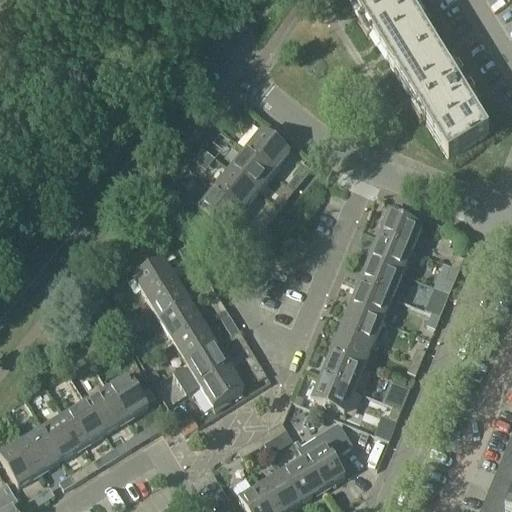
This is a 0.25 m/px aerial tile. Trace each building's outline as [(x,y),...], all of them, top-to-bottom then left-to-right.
[(344,0),(445,164),(486,139),(400,0),(344,0)] [(245,154),(272,176),(289,155),(262,133),(245,154)] [(245,154),(229,174),(256,196),(272,176),(245,154)] [(309,174),(302,169),(293,180),(300,185),(309,174)] [(256,196),(229,174),(213,193),(241,215),(256,196)] [(241,215),(213,193),(197,213),(224,236),(241,215)] [(270,208),(277,214),(286,202),(279,197),(270,208)] [(277,214),(270,208),(261,219),(268,225),(277,214)] [(388,217),(378,241),(411,255),(421,231),(388,217)] [(254,241),(247,236),(237,248),(244,253),(254,241)] [(411,255),(378,241),(368,264),(401,278),(411,255)] [(193,261),(186,250),(185,250),(178,255),(185,266),(192,262),(193,261)] [(456,260),(451,271),(458,274),(463,263),(456,260)] [(146,304),(176,285),(163,263),(133,282),(146,304)] [(401,278),(368,264),(358,287),(392,301),(401,278)] [(451,271),(446,283),(453,286),(458,274),(451,271)] [(205,280),(204,281),(197,285),(204,297),(205,298),(212,294),(213,293),(205,280)] [(176,285),(146,304),(160,326),(190,307),(176,285)] [(358,287),(348,311),(382,325),(392,301),(358,287)] [(219,305),(220,304),(213,293),(212,294),(205,298),(212,309),(219,305)] [(436,306),(431,318),(439,321),(444,310),(436,306)] [(190,307),(160,326),(173,347),(203,328),(190,307)] [(348,311),(339,334),(372,348),(382,325),(348,311)] [(431,318),(426,330),(434,333),(439,321),(431,318)] [(231,323),(230,324),(223,328),(231,340),(232,341),(238,337),(239,337),(231,323)] [(203,328),(173,347),(186,369),(216,351),(203,328)] [(372,348),(339,334),(329,357),(362,371),(372,348)] [(238,352),(245,348),(246,348),(239,337),(238,337),(232,341),(238,352)] [(229,372),(216,351),(186,369),(199,391),(229,372)] [(417,353),(412,365),(420,368),(425,356),(417,353)] [(362,371),(329,357),(319,380),(353,394),(362,371)] [(412,365),(407,376),(415,380),(420,368),(412,365)] [(258,366),(256,367),(250,371),(258,384),(265,380),(266,379),(258,366)] [(243,394),(229,372),(199,391),(212,412),(243,394)] [(161,384),(155,373),(148,378),(147,378),(154,388),(161,384)] [(128,379),(106,393),(125,424),(147,411),(128,379)] [(353,394),(319,380),(309,405),(342,419),(353,394)] [(125,424),(106,393),(84,407),(103,438),(125,424)] [(393,411),(400,414),(405,402),(398,399),(393,411)] [(103,438),(84,407),(62,420),(82,451),(103,438)] [(393,411),(388,423),(396,426),(400,414),(393,411)] [(82,451),(62,420),(41,433),(61,464),(82,451)] [(157,426),(157,427),(144,435),(148,442),(160,435),(162,434),(162,433),(157,426)] [(281,427),(270,434),(275,442),(286,435),(282,428),(281,427)] [(322,494),(344,481),(333,463),(352,451),(339,431),(336,429),(297,453),(303,464),(322,494)] [(41,433),(20,446),(39,477),(61,464),(41,433)] [(264,438),(259,441),(264,449),(275,442),(270,434),(264,438)] [(275,442),(264,449),(271,459),(286,450),(292,446),(286,435),(275,442)] [(255,444),(248,448),(253,455),(264,449),(259,441),(255,444)] [(39,477),(20,446),(0,458),(0,462),(17,491),(39,477)] [(130,454),(129,453),(125,446),(113,454),(118,461),(130,454)] [(248,448),(237,455),(242,462),(253,455),(248,448)] [(113,454),(100,461),(105,469),(118,461),(113,454)] [(511,511),(511,457),(489,511),(511,511)] [(303,464),(282,477),(300,507),(322,494),(303,464)] [(75,487),(87,480),(86,480),(82,473),(71,480),(75,487)] [(292,511),(300,507),(282,477),(260,490),(273,511),(292,511)] [(62,495),(75,487),(71,480),(70,480),(57,488),(62,495)] [(273,511),(260,490),(238,504),(242,511),(273,511)] [(0,511),(20,511),(11,497),(10,498),(11,499),(5,503),(1,495),(0,495),(0,511)] [(39,499),(27,507),(30,511),(35,511),(44,507),(39,499)]
